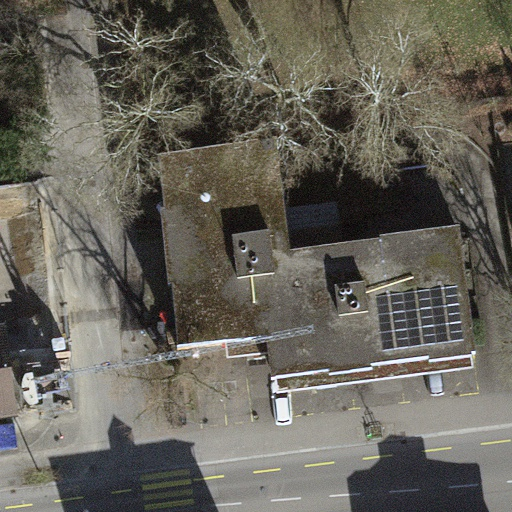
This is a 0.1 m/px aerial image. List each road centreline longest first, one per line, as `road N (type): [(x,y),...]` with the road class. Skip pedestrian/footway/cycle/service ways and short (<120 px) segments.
road 1 (residential): [(64,37),(99,424),(81,511)]
road 2 (primary): [(511,487),(316,511)]
